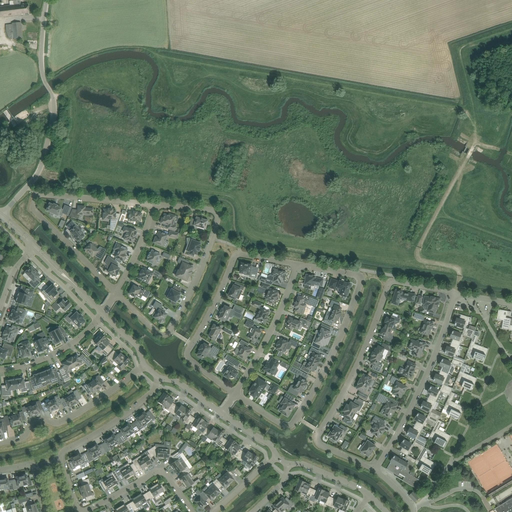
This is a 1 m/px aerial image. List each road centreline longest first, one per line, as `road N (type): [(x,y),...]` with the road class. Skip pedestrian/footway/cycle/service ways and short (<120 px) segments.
road 1 (residential): [(116,290),(161,332),(199,271),(217,212),(154,202)]
road 2 (residential): [(373,467),(320,442),(318,433),(388,282),(396,281)]
road 3 (unclassified): [(1,213),(38,173),(54,113),(41,63),(45,0)]
road 4 (residential): [(235,391),(198,365),(189,344),(235,255),(297,264)]
road 5 (residential): [(373,467),(417,390),(455,293)]
road 6 (residential): [(0,442),(21,438),(41,420),(60,422),(144,364)]
road 7 (residential): [(289,426),(339,334),(356,273)]
road 8 (residential): [(193,511),(160,469),(82,511)]
road 9 (residential): [(235,391),(297,264)]
road 10 (residential): [(116,290),(35,206),(39,191)]
road 11 (residential): [(60,457),(130,410),(159,377)]
road 12 (residential): [(0,369),(61,350),(101,312)]
